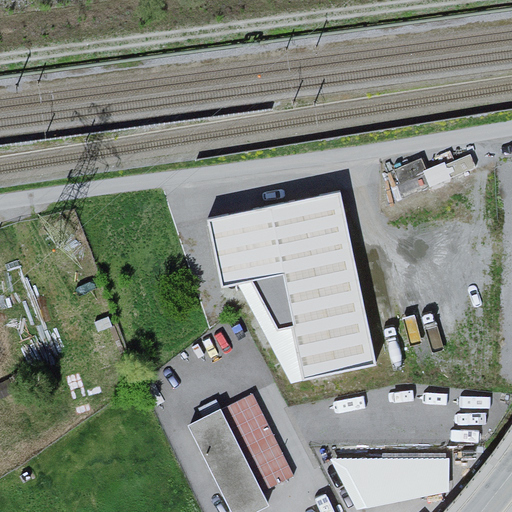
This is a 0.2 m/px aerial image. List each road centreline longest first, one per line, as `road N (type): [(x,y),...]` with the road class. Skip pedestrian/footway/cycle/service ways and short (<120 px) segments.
road 1 (unclassified): [(0,201),(511,128)]
road 2 (track): [(0,60),(453,0)]
